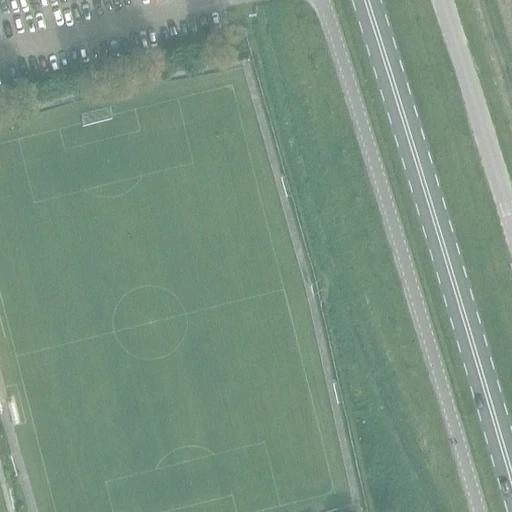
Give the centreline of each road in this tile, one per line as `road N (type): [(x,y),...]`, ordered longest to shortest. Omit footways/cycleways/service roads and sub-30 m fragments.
road 1 (unclassified): [(475,511),(316,0)]
road 2 (primary): [(364,0),(511,478)]
road 3 (unclassified): [(440,0),(511,228)]
